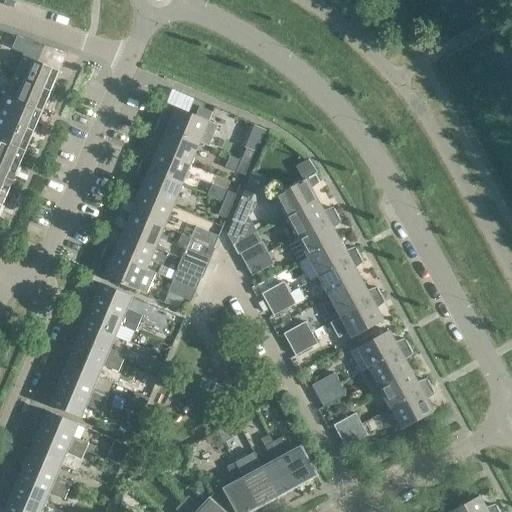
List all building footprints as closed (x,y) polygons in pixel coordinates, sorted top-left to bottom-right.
[(23,55),(14,76),(51,91),(59,71),(23,55)] [(51,91),(14,76),(6,96),(42,111),(51,91)] [(42,111),(6,96),(0,109),(0,116),(34,131),(42,111)] [(159,117),(156,125),(199,143),(208,121),(197,116),(175,107),(169,122),(159,120),(161,117),(159,117)] [(201,107),(197,116),(208,121),(212,112),(201,107)] [(34,131),(0,116),(0,140),(26,151),(34,131)] [(199,143),(156,125),(153,132),(154,133),(155,130),(163,136),(157,150),(190,164),(199,143)] [(26,151),(0,140),(0,163),(17,171),(26,151)] [(246,148),(241,160),(249,163),(254,152),(246,148)] [(190,164),(157,150),(151,164),(142,162),(143,159),(142,159),(138,167),(181,185),(190,164)] [(249,163),(241,160),(236,171),(244,175),(249,163)] [(17,171),(0,163),(0,187),(9,191),(17,171)] [(181,185),(138,167),(135,174),(136,175),(138,172),(146,177),(140,192),(173,206),(181,185)] [(274,196),(285,217),(317,200),(310,186),(317,180),(318,182),(320,182),(315,174),(274,196)] [(212,183),(207,194),(224,201),(228,190),(212,183)] [(9,191),(0,187),(0,210),(0,211),(9,191)] [(224,201),(223,202),(231,206),(236,194),(228,190),(224,201)] [(173,206),(140,192),(133,206),(124,204),(125,201),(124,201),(121,209),(164,227),(173,206)] [(253,201),(242,196),(232,220),(244,224),(253,201)] [(324,213),(317,200),(285,217),(296,237),(337,214),(333,207),(332,208),(334,210),(324,213)] [(231,206),(223,202),(218,214),(226,217),(231,206)] [(164,227),(121,209),(117,216),(119,217),(120,214),(128,220),(122,234),(155,248),(164,227)] [(341,222),(337,214),(296,237),(307,257),(339,240),(331,226),(339,220),(340,222),(341,222)] [(195,226),(190,238),(213,248),(218,236),(195,226)] [(155,248),(122,234),(116,248),(106,246),(108,243),(106,243),(103,251),(146,269),(155,248)] [(213,248),(190,238),(185,250),(209,260),(213,248)] [(347,254),(339,240),(307,257),(318,277),(359,254),(355,247),(354,248),(356,250),(347,254)] [(239,253),(245,264),(267,252),(261,241),(239,253)] [(146,269),(103,251),(100,258),(101,259),(102,256),(111,260),(104,276),(137,290),(146,269)] [(274,263),(267,252),(245,264),(251,275),(274,263)] [(363,262),(359,254),(318,277),(329,297),(361,280),(353,266),(361,260),(362,262),(363,262)] [(177,269),(172,280),(196,290),(201,279),(177,269)] [(196,290),(172,280),(167,292),(191,302),(196,290)] [(368,293),(361,280),(329,297),(331,299),(322,304),(330,319),(339,314),(340,317),(381,294),(377,287),(376,288),(378,290),(368,293)] [(261,294),(267,305),(290,293),(284,282),(261,294)] [(101,283),(92,304),(123,317),(131,296),(101,283)] [(296,304),(290,293),(267,305),(274,316),(296,304)] [(385,302),(381,294),(340,317),(330,322),(338,336),(348,331),(351,338),(383,320),(375,306),(383,300),(384,302),(385,302)] [(92,304),(84,324),(114,337),(119,325),(135,332),(138,323),(127,319),(123,317),(92,304)] [(131,310),(127,319),(138,323),(142,315),(131,310)] [(283,334),(290,345),(312,333),(306,322),(283,334)] [(84,324),(75,344),(106,357),(114,337),(84,324)] [(388,330),(357,348),(350,352),(361,372),(409,346),(405,338),(404,339),(406,342),(396,345),(388,330)] [(318,344),(312,333),(290,345),(296,356),(318,344)] [(75,344),(67,364),(97,377),(102,365),(118,372),(122,363),(110,358),(106,357),(75,344)] [(413,353),(409,346),(361,372),(372,392),(379,388),(411,371),(403,358),(411,351),(412,354),(413,353)] [(114,350),(110,358),(122,363),(125,355),(114,350)] [(67,364),(58,384),(105,403),(108,395),(93,388),(97,377),(67,364)] [(418,385),(411,371),(379,388),(390,408),(431,386),(427,378),(426,379),(428,382),(418,385)] [(311,385),(317,396),(339,384),(333,373),(311,385)] [(58,384),(50,404),(80,417),(86,405),(101,411),(105,403),(58,384)] [(345,395),(339,384),(317,396),(323,407),(345,395)] [(435,393),(431,386),(390,408),(401,429),(433,412),(425,398),(433,391),(434,394),(435,393)] [(134,391),(130,401),(144,407),(148,397),(134,391)] [(47,411),(38,432),(85,451),(88,443),(72,436),(78,424),(47,411)] [(333,425),(339,436),(362,424),(355,413),(333,425)] [(368,435),(362,424),(339,436),(345,447),(368,435)] [(38,432),(30,452),(60,464),(65,453),(81,459),(85,451),(38,432)] [(280,437),(273,442),(278,452),(286,448),(280,437)] [(112,440),(104,458),(121,465),(129,447),(112,440)] [(273,461),(262,467),(278,496),(297,486),(281,457),(278,452),(273,442),(265,446),(273,461)] [(300,446),(281,457),(297,486),(316,475),(300,446)] [(30,452),(21,471),(52,484),(57,486),(68,491),(71,483),(56,476),(60,464),(30,452)] [(243,458),(235,462),(240,473),(243,477),(259,507),(278,496),(262,467),(251,473),(243,458)] [(235,462),(227,467),(233,477),(240,473),(235,462)] [(21,471),(13,491),(44,504),(52,484),(21,471)] [(243,477),(223,488),(236,511),(249,511),(259,507),(243,477)] [(57,486),(53,494),(64,499),(68,491),(57,486)] [(13,491),(5,511),(6,511),(40,511),(44,504),(13,491)] [(188,496),(182,502),(190,511),(191,511),(224,511),(209,498),(200,508),(188,496)] [(449,511),(498,511),(500,511),(496,504),(495,505),(496,507),(487,510),(479,496),(449,511)] [(182,502),(175,509),(178,511),(189,511),(190,511),(182,502)]
